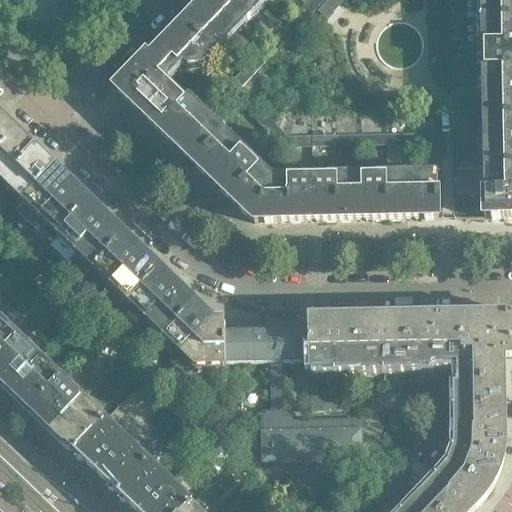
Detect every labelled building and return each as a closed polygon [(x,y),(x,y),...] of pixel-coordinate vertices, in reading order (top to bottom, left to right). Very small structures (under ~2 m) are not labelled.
[(213,55),(246,20),(226,0),(210,0),(184,27),(213,55)] [(226,0),(246,20),(265,0),(226,0)] [(312,15),(325,0),(308,0),(303,6),(312,15)] [(511,23),(511,0),(476,0),(477,24),(511,23)] [(295,32),(312,15),(303,6),(286,24),(295,32)] [(511,121),(511,23),(477,24),(478,48),(480,50),(486,50),(487,122),(511,121)] [(278,50),(295,32),(286,24),(269,41),(278,50)] [(213,55),(184,27),(167,45),(184,61),(181,64),(182,64),(188,70),(199,69),(213,55)] [(261,67),(278,50),(269,41),(252,59),(261,67)] [(185,104),(167,87),(163,83),(182,64),(181,64),(184,61),(167,45),(162,51),(159,48),(116,92),(158,133),(185,105),(185,104)] [(244,85),(261,67),(252,59),(235,76),(244,85)] [(244,85),(235,76),(230,72),(225,77),(225,91),(239,91),(244,85)] [(225,91),(225,77),(207,78),(207,91),(225,91)] [(213,103),(225,91),(207,91),(207,98),(213,103)] [(233,104),(242,95),(239,91),(225,91),(213,103),(224,114),(233,104)] [(254,105),(242,95),(233,104),(244,115),(254,105)] [(223,137),(212,126),(215,123),(201,110),(198,113),(187,102),(185,104),(185,105),(158,133),(194,167),(223,137)] [(271,122),(254,105),(244,115),(262,132),(271,122)] [(0,155),(19,137),(1,120),(0,120),(0,155)] [(511,170),(511,121),(487,122),(488,170),(488,171),(511,170)] [(270,140),(280,130),(271,122),(262,132),(270,140)] [(283,152),(288,138),(280,130),(270,140),(283,152)] [(437,148),(436,135),(411,136),(411,149),(437,148)] [(386,149),(386,136),(361,137),(361,150),(386,149)] [(411,149),(411,136),(386,136),(386,149),(411,149)] [(0,177),(7,184),(36,154),(19,137),(0,155),(0,177)] [(259,171),(248,161),(251,158),(237,144),(234,147),(223,137),(194,167),(230,201),(259,171)] [(336,150),(336,137),(311,138),(312,151),(336,150)] [(361,150),(361,137),(336,137),(336,150),(361,150)] [(300,151),(300,138),(288,138),(283,152),(300,151)] [(312,151),(311,138),(300,138),(300,151),(312,151)] [(25,201),(54,171),(36,154),(7,184),(25,201)] [(511,219),(511,170),(488,171),(488,170),(484,170),(484,171),(484,195),(485,220),(511,219)] [(43,218),(72,188),(54,171),(25,201),(43,218)] [(254,225),(271,183),(259,171),(230,201),(254,225)] [(484,195),(484,171),(454,171),(455,196),(484,195)] [(438,221),(437,179),(421,180),(421,176),(402,176),(402,180),(387,180),(388,222),(438,221)] [(388,222),(387,180),(371,181),(371,177),(352,177),(352,181),(337,181),(338,223),(388,222)] [(338,223),(337,181),(322,182),(322,178),(303,178),(303,182),(288,182),(288,224),(338,223)] [(288,224),(288,182),(271,183),(254,225),(288,224)] [(60,235),(89,205),(72,188),(43,218),(60,235)] [(78,252),(107,222),(89,205),(60,235),(78,252)] [(95,269),(125,239),(107,222),(78,252),(95,269)] [(13,231),(4,223),(0,227),(0,230),(7,237),(13,231)] [(113,286),(142,256),(125,239),(95,269),(113,286)] [(39,257),(31,248),(25,254),(34,262),(39,257)] [(131,303),(160,273),(142,256),(113,286),(131,303)] [(57,274),(48,265),(43,271),(52,279),(57,274)] [(148,320),(178,289),(160,273),(131,303),(148,320)] [(66,282),(57,274),(52,279),(60,288),(66,282)] [(166,337),(195,306),(178,289),(148,320),(166,337)] [(93,307),(84,299),(78,305),(87,313),(93,307)] [(184,354),(213,323),(195,306),(166,337),(184,354)] [(101,316),(93,307),(87,313),(96,321),(101,316)] [(0,358),(16,341),(6,332),(9,329),(0,319),(0,358)] [(511,319),(495,320),(495,345),(511,345),(511,319)] [(511,345),(495,345),(495,320),(463,321),(464,355),(494,354),(494,359),(503,359),(503,360),(511,359),(511,345)] [(433,365),(432,321),(408,322),(409,368),(431,367),(433,365)] [(464,364),(464,355),(463,321),(432,321),(433,365),(434,364),(460,364),(464,364)] [(384,368),(383,322),(359,323),(359,369),(384,368)] [(409,368),(408,322),(383,322),(384,368),(409,368)] [(226,365),(225,335),(225,326),(215,326),(213,323),(184,354),(197,367),(226,366),(226,365)] [(335,369),(334,323),(309,324),(309,333),(310,364),(310,370),(335,369)] [(359,369),(359,323),(334,323),(335,369),(359,369)] [(128,341),(119,333),(114,339),(123,347),(128,341)] [(362,462),(361,422),(292,423),(291,413),(282,413),(281,364),(310,364),(309,333),(225,335),(226,365),(271,364),(272,413),(261,414),(262,464),(362,462)] [(0,388),(7,395),(41,359),(29,347),(26,351),(16,341),(0,358),(0,388)] [(137,349),(128,341),(123,347),(131,355),(137,349)] [(504,384),(503,360),(503,359),(494,359),(494,354),(464,355),(464,364),(460,364),(461,384),(460,385),(504,384)] [(28,415),(60,383),(50,373),(53,370),(41,359),(7,395),(28,415)] [(164,375),(155,367),(149,372),(158,381),(164,375)] [(172,383),(164,375),(158,381),(167,389),(172,383)] [(50,436),(84,400),(72,389),(69,392),(60,383),(28,415),(50,436)] [(504,408),(504,384),(460,385),(458,387),(458,409),(504,408)] [(73,455),(103,424),(93,415),(96,412),(84,400),(50,436),(68,454),(72,453),(73,455)] [(422,411),(422,403),(409,404),(410,412),(422,411)] [(434,411),(434,403),(422,403),(422,411),(434,411)] [(385,412),(385,404),(373,404),(373,412),(385,412)] [(397,412),(397,404),(385,404),(385,412),(397,412)] [(336,413),(336,405),(324,405),(324,413),(336,413)] [(348,413),(348,405),(336,405),(336,413),(348,413)] [(505,443),(505,433),(504,408),(458,409),(459,434),(458,453),(503,462),(504,460),(504,455),(505,451),(505,448),(505,443)] [(95,476),(125,445),(103,424),(73,455),(75,457),(76,462),(78,464),(83,465),(95,476)] [(117,497),(146,466),(125,445),(95,476),(107,487),(108,493),(110,494),(115,495),(117,497)] [(413,458),(422,449),(415,445),(407,453),(413,458)] [(499,475),(501,471),(503,464),(503,462),(458,453),(452,468),(491,492),(495,486),(497,482),(499,475)] [(132,511),(144,511),(168,487),(146,466),(117,497),(118,498),(119,504),(121,505),(126,506),(132,511)] [(489,495),(491,492),(452,468),(439,483),(422,501),(434,511),(475,511),(481,506),(484,502),(487,499),(489,495)] [(383,490),(391,481),(385,476),(377,484),(383,490)] [(422,501),(396,476),(391,481),(417,506),(422,501)] [(186,511),(189,509),(190,508),(168,487),(144,511),(186,511)] [(434,511),(422,501),(417,506),(411,511),(434,511)]
